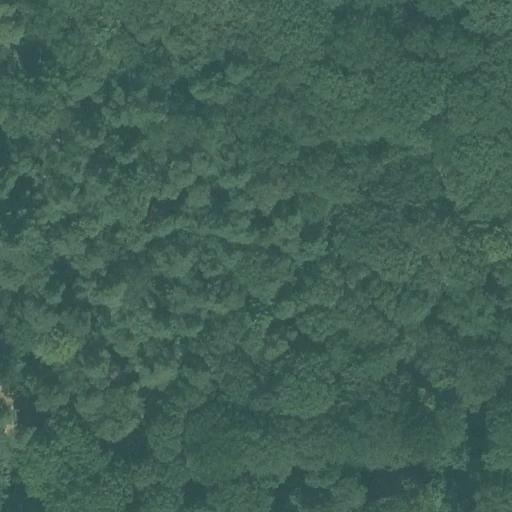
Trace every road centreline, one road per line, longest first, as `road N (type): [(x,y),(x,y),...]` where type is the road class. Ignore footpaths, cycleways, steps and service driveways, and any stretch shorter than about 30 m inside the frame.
road 1 (track): [(0,388),(207,334),(266,309),(354,332),(427,367),(511,392)]
road 2 (tertiary): [(511,166),(381,69),(251,0)]
road 3 (track): [(449,120),(511,0)]
